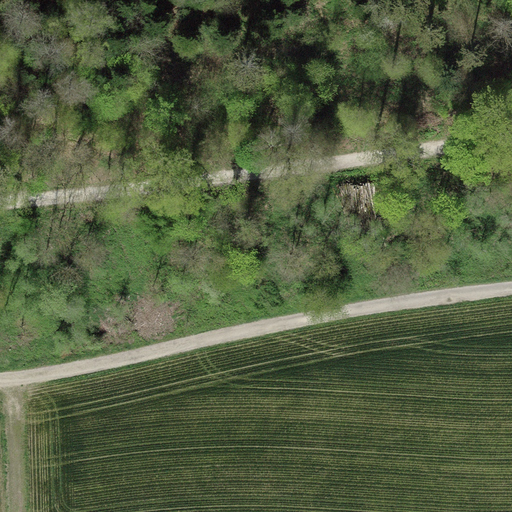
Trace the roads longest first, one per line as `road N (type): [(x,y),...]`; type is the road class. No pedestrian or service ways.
road 1 (track): [(0,370),(511,283)]
road 2 (track): [(0,198),(511,136)]
